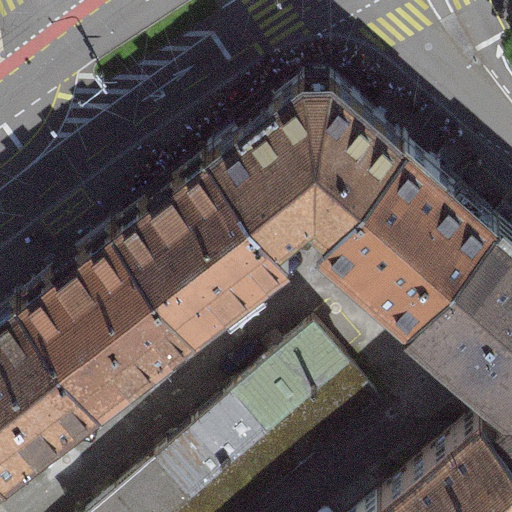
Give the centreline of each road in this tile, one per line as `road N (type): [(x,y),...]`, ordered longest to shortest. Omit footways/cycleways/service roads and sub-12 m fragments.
road 1 (primary): [(33,132),(225,0)]
road 2 (residential): [(511,105),(434,0)]
